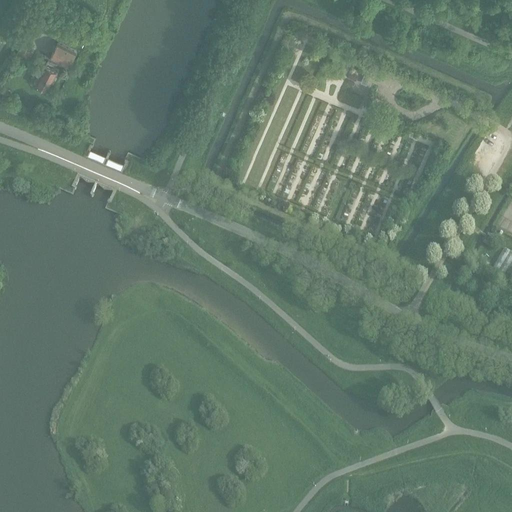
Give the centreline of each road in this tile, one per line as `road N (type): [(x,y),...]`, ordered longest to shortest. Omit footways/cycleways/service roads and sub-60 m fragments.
road 1 (unclassified): [(406,317),(273,244),(0,128)]
road 2 (unclassified): [(406,317),(511,140)]
